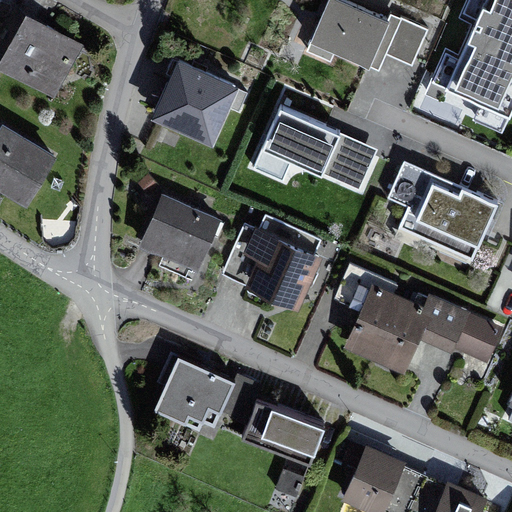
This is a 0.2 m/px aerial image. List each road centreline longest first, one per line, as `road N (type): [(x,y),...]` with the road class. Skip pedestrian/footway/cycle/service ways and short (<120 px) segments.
road 1 (residential): [(96,286),(511,470)]
road 2 (residential): [(96,286),(105,137),(132,32)]
road 3 (residential): [(511,173),(358,109)]
road 4 (track): [(114,511),(127,433),(106,349)]
